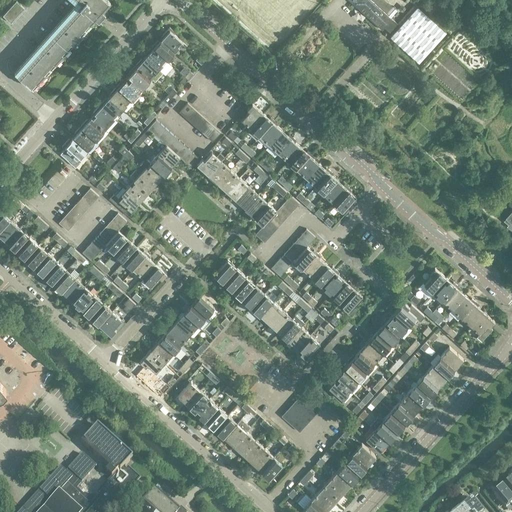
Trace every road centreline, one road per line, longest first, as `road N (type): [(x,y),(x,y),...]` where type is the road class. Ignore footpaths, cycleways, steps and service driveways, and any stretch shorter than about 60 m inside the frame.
road 1 (tertiary): [(361,511),(511,345)]
road 2 (residential): [(265,506),(106,361)]
road 3 (tertiary): [(383,186),(231,47)]
road 4 (residential): [(106,361),(204,251),(167,217)]
road 5 (residential): [(263,253),(302,210),(334,238),(383,186)]
road 6 (tertiary): [(511,300),(383,186)]
road 7 (residential): [(55,118),(162,0)]
road 8 (residential): [(106,361),(0,268)]
